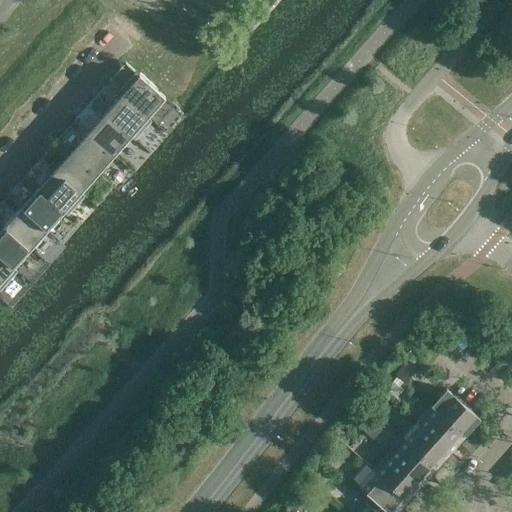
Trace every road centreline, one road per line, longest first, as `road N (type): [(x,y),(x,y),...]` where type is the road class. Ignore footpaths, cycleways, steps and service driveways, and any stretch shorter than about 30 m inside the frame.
road 1 (secondary): [(403,208),(337,322),(187,511)]
road 2 (secondary): [(206,511),(346,331),(435,254)]
road 3 (residential): [(0,172),(119,34)]
